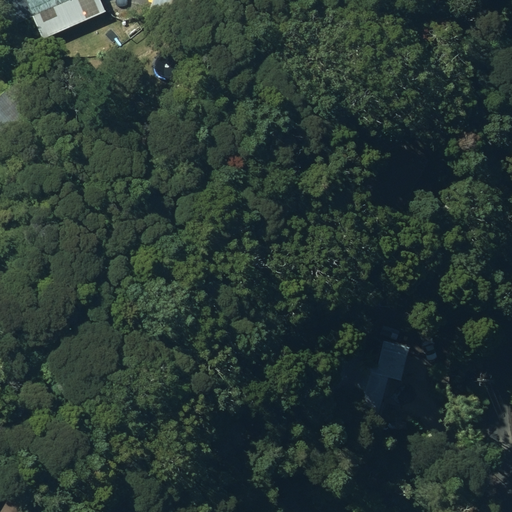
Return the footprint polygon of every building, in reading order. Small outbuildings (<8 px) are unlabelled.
[(29,14),(40,38),(103,10),(98,0),(0,0),(0,2),(9,23),(29,14)] [(149,0),(147,12),(192,23),(197,0),(149,0)] [(4,88),(0,91),(0,147),(31,124),(4,88)] [(346,320),(344,345),(369,347),(371,322),(346,320)] [(319,409),(371,422),(383,377),(396,380),(402,353),(376,346),(371,365),(356,362),(358,352),(335,347),(319,409)]
